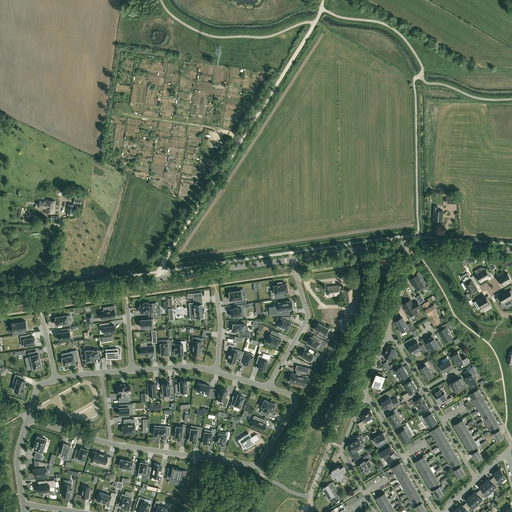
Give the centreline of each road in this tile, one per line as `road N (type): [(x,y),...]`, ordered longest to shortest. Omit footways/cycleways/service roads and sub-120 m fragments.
road 1 (tertiary): [(0,301),(291,259)]
road 2 (track): [(315,22),(163,271)]
road 3 (residential): [(406,243),(312,487),(312,511)]
road 4 (residential): [(266,386),(294,402),(256,464),(110,443)]
road 5 (residential): [(266,386),(307,314),(291,259)]
